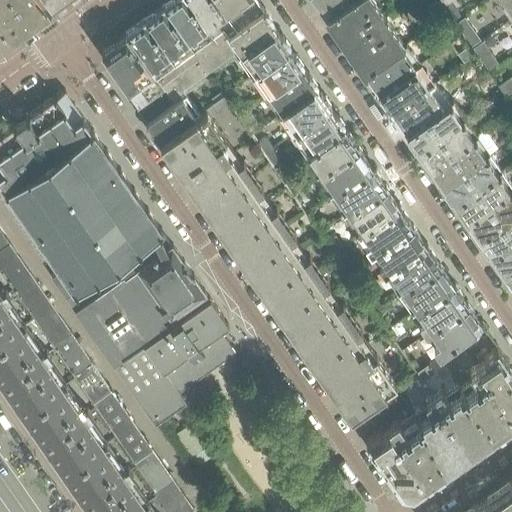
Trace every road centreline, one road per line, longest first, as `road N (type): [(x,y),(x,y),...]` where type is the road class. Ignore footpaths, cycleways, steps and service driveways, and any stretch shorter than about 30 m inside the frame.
road 1 (residential): [(58,39),(390,511)]
road 2 (residential): [(511,327),(288,0)]
